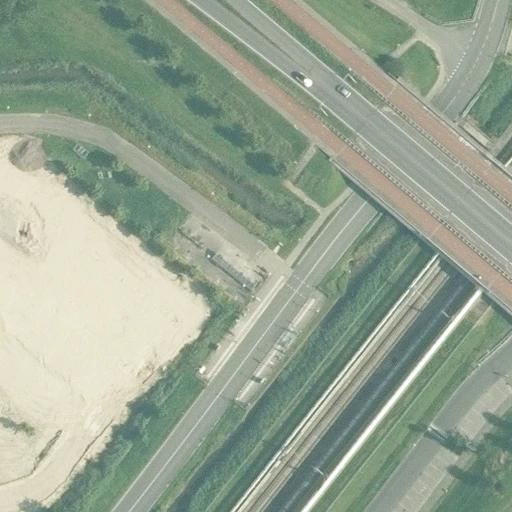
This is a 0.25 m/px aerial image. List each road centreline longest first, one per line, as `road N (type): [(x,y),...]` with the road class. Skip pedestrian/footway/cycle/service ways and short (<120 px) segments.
road 1 (secondary): [(202,0),(511,254)]
road 2 (secondary): [(511,234),(235,0)]
road 3 (unclassified): [(511,350),(459,403),(376,511)]
